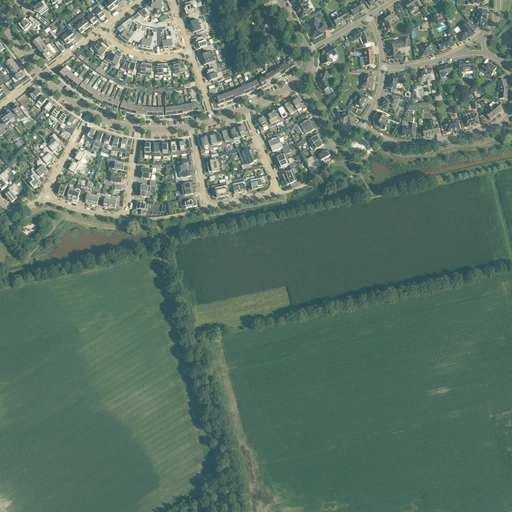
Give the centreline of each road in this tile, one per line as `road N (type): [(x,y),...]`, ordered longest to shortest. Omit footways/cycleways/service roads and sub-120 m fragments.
road 1 (residential): [(190,126),(205,204),(276,191),(246,109)]
road 2 (residential): [(47,197),(125,217),(138,129)]
road 3 (residential): [(511,108),(494,127),(428,144),(394,143),(361,125)]
